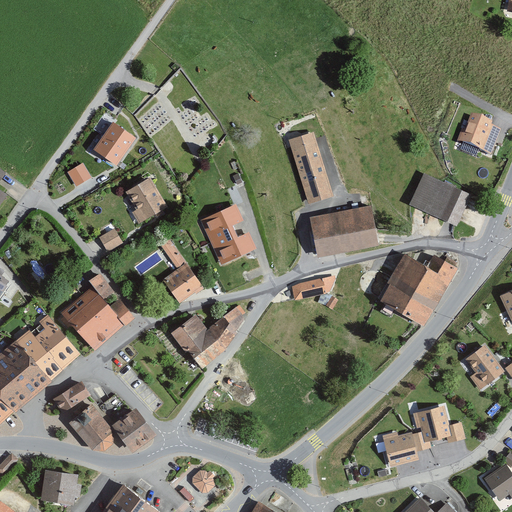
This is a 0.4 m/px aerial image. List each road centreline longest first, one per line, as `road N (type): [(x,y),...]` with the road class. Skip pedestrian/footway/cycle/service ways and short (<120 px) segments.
road 1 (tertiary): [(481,259),(421,346),(268,476)]
road 2 (residential): [(481,259),(460,246),(412,245),(311,269),(268,289)]
road 3 (residential): [(511,417),(455,468),(315,511)]
road 4 (residential): [(268,289),(170,440)]
road 5 (residential): [(146,321),(35,191)]
road 6 (tertiary): [(170,440),(133,461),(108,462),(34,444)]
road 7 (residential): [(35,191),(113,78)]
road 8 (residential): [(268,289),(146,321)]
